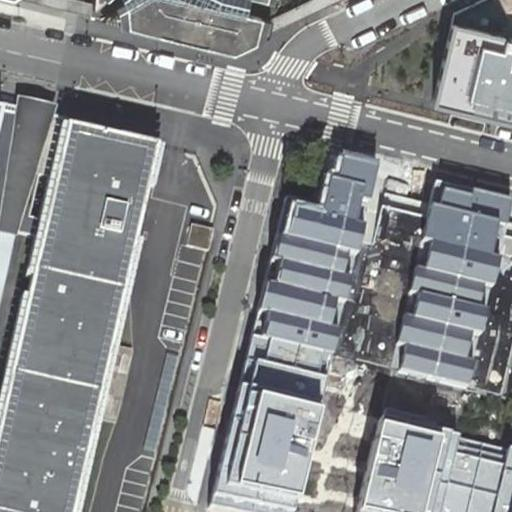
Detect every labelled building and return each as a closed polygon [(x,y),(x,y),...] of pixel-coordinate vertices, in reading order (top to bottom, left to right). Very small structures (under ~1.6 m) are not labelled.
[(91,0),(90,17),(231,52),(254,42),(263,0),(91,0)] [(511,0),(496,0),(510,28),(511,27),(511,0)] [(511,37),(452,22),(432,101),(511,121),(511,37)] [(150,145),(65,126),(59,153),(0,139),(0,230),(15,234),(40,237),(0,412),(0,511),(71,511),(122,293),(135,233),(139,216),(140,211),(145,190),(149,174),(155,146),(150,145)] [(218,511),(287,511),(372,169),(332,159),(320,207),(284,199),(208,510),(218,511)] [(459,415),(511,203),(428,182),(375,394),(459,415)] [(145,217),(139,216),(135,233),(141,235),(145,217)] [(185,246),(191,248),(208,251),(213,230),(212,230),(191,224),(185,246)] [(0,293),(15,234),(0,230),(0,293)] [(141,235),(135,233),(122,293),(128,295),(141,235)] [(511,428),(511,370),(499,425),(511,428)] [(511,511),(511,465),(375,434),(356,511),(511,511)] [(143,511),(147,488),(134,486),(129,511),(143,511)]
